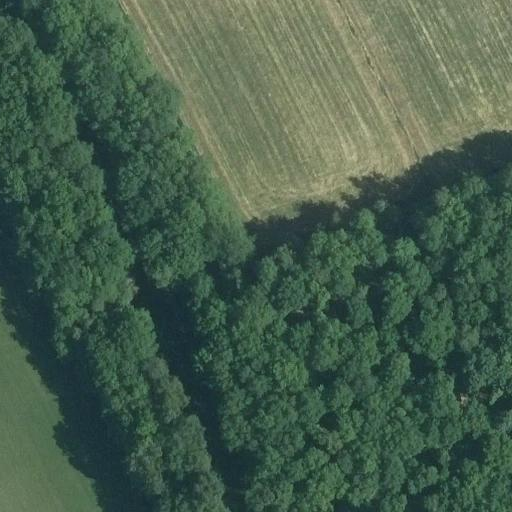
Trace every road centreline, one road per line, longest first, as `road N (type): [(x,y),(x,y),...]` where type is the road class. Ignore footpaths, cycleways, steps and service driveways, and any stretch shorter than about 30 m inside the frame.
road 1 (track): [(242,511),(5,0)]
road 2 (track): [(220,461),(511,359)]
